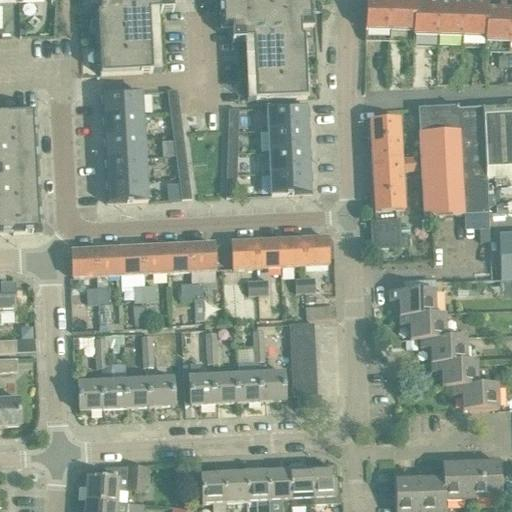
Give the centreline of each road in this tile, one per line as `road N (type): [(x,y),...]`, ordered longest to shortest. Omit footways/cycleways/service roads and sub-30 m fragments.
road 1 (residential): [(70,229),(58,87),(204,80)]
road 2 (residential): [(70,229),(81,236),(347,225)]
road 3 (residential): [(57,454),(335,438)]
road 4 (residential): [(347,225),(347,0)]
road 5 (residential): [(57,454),(51,259)]
road 6 (residential): [(335,438),(353,412),(349,277)]
road 7 (residential): [(353,453),(501,439)]
